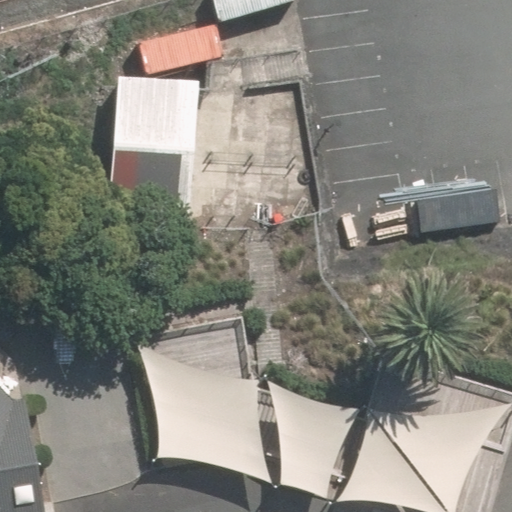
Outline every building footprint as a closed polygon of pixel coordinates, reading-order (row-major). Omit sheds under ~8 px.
[(210,0),(217,24),(297,2),(296,0),(210,0)] [(138,45),(145,77),(224,58),(217,26),(151,42),(138,45)] [(114,83),(106,228),(186,232),(194,88),(114,83)] [(128,344),(92,350),(106,431),(142,425),(128,344)] [(92,350),(56,356),(70,437),(106,431),(92,350)] [(0,511),(43,511),(22,404),(0,403),(0,511)] [(485,511),(503,452),(468,442),(449,509),(271,456),(265,478),(343,501),(339,511),(485,511)]
